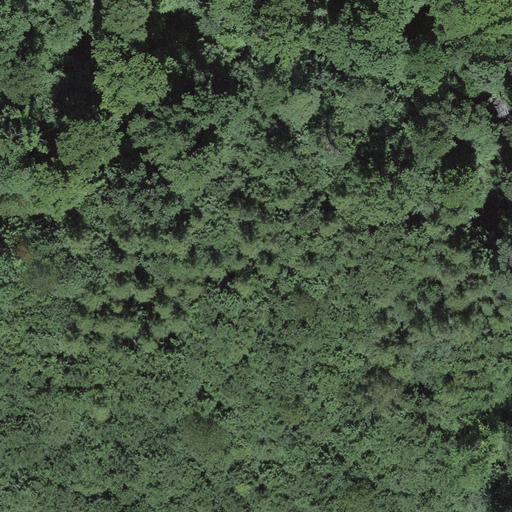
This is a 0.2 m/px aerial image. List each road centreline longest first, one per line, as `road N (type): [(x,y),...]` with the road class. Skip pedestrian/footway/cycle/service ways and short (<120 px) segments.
road 1 (track): [(0,211),(25,212),(79,184),(111,152),(121,106),(108,42),(88,0)]
road 2 (track): [(290,0),(511,114)]
